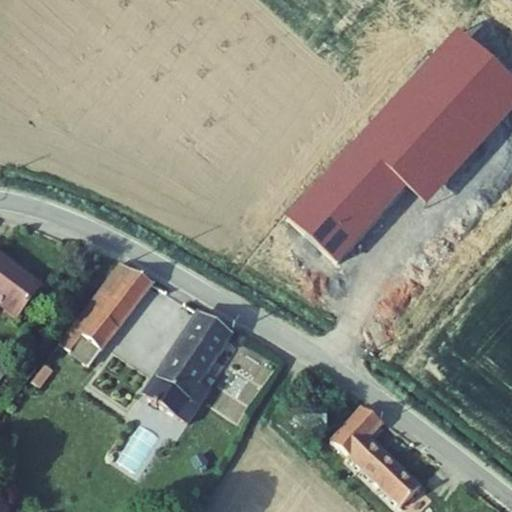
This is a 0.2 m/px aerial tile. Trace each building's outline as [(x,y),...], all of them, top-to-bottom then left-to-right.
[(0,263),(0,315),(16,329),(41,297),(0,263)] [(119,273),(56,353),(87,376),(152,294),(119,273)] [(199,324),(145,402),(157,411),(155,415),(165,422),(168,418),(178,425),(186,413),(233,345),(199,324)] [(145,402),(143,406),(155,415),(157,411),(145,402)] [(178,425),(175,430),(187,438),(198,422),(186,413),(178,425)] [(175,430),(178,425),(168,418),(165,422),(175,430)] [(362,419),(325,456),(342,474),(347,471),(353,476),(347,482),(357,491),(364,485),(392,511),(406,511),(419,499),(367,450),(381,435),(362,419)]
